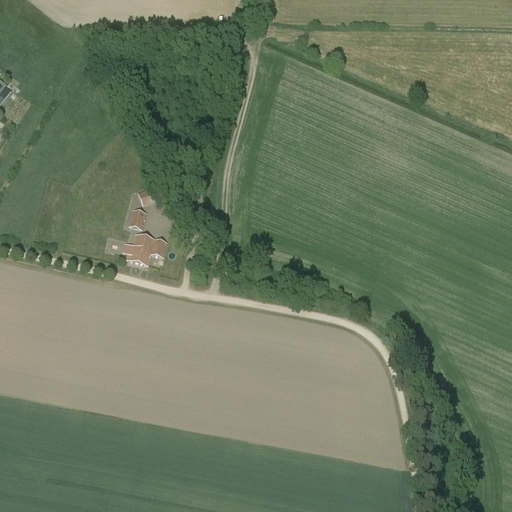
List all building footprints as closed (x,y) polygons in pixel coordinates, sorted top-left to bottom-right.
[(0,107),(11,95),(4,89),(6,87),(0,82),(0,107)] [(144,208),(152,205),(147,192),(139,195),(144,208)] [(132,213),(128,230),(142,233),(143,228),(142,228),(143,223),(144,223),(146,216),(132,213)] [(128,255),(126,263),(148,269),(151,258),(150,258),(154,243),(135,238),(131,255),(128,255)] [(150,257),(163,261),(167,246),(154,243),(150,257)]
